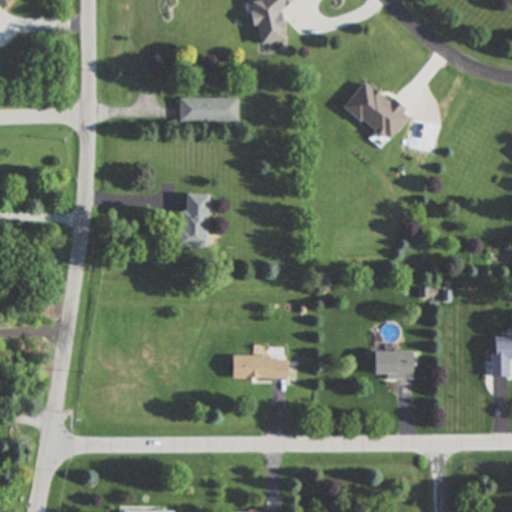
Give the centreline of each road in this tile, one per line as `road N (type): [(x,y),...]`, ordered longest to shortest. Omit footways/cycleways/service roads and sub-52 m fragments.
road 1 (residential): [(40,511),(87,215),(97,112),(94,0)]
road 2 (residential): [(53,442),(511,440)]
road 3 (residential): [(511,77),(452,59),(383,0)]
